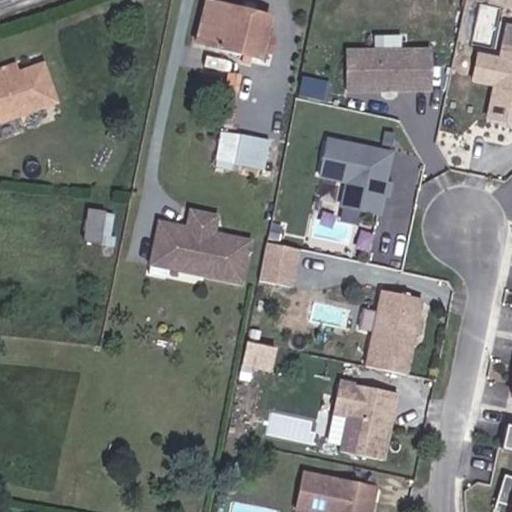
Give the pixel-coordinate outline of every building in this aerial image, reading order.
[(196,56),(225,63),(235,22),(208,15),(196,56)] [(254,72),(263,74),(273,32),(235,22),(225,63),(247,70),(254,72)] [(511,38),(496,35),(489,69),(467,64),(462,89),(484,94),(477,126),(511,133),(511,38)] [(419,96),(419,56),(336,56),(336,96),(419,96)] [(244,78),(251,81),(254,72),(247,70),(244,78)] [(0,132),(54,115),(39,72),(17,79),(3,84),(1,79),(0,78),(0,132)] [(3,84),(17,79),(16,73),(1,79),(3,84)] [(222,101),(235,106),(241,89),(227,84),(222,101)] [(197,169),(215,176),(225,148),(207,141),(197,169)] [(372,188),(379,158),(316,144),(307,181),(334,187),(328,211),(365,219),(370,200),(372,188)] [(215,176),(243,186),(253,158),(225,148),(215,176)] [(375,201),(378,190),(372,188),(370,200),(375,201)] [(105,244),(93,243),(95,217),(78,216),(74,249),(104,253),(105,244)] [(212,293),(224,252),(187,242),(191,225),(164,217),(159,238),(150,235),(151,232),(132,226),(127,248),(140,252),(135,268),(176,279),(175,282),(212,293)] [(276,292),(285,253),(251,245),(242,284),(276,292)] [(399,341),(404,338),(406,326),(403,321),(407,303),(366,295),(362,316),(358,335),(350,370),(390,379),(399,341)] [(358,335),(362,316),(348,313),(344,332),(358,335)] [(249,340),(245,364),(275,369),(279,346),(249,340)] [(366,464),(381,398),(324,385),(317,417),(332,421),(324,455),(366,464)] [(231,491),(235,473),(223,470),(219,488),(231,491)] [(354,511),(359,491),(287,476),(279,511),(354,511)] [(511,511),(511,477),(504,476),(495,511),(511,511)]
